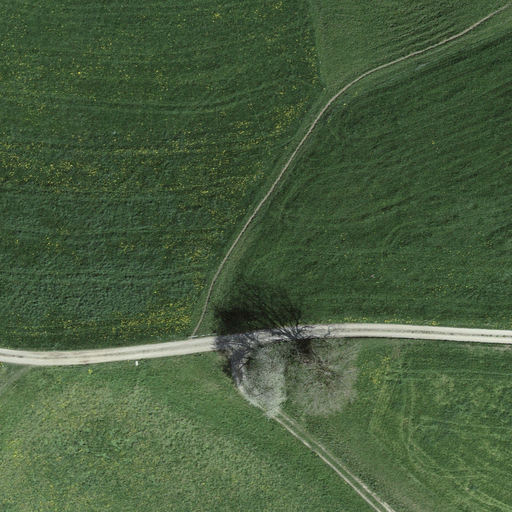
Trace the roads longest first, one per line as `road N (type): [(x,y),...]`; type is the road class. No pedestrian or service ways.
road 1 (track): [(0,352),(22,357),(336,329),(511,333)]
road 2 (track): [(237,339),(248,391),(385,511)]
